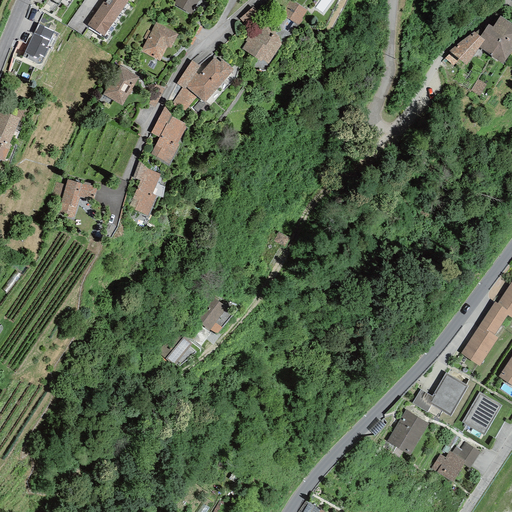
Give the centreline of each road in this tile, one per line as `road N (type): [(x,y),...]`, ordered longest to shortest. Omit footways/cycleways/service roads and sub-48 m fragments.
road 1 (track): [(37,511),(243,320),(319,195),(383,132)]
road 2 (residential): [(289,511),(427,358),(511,248)]
road 3 (residential): [(393,0),(388,70),(372,114),(383,132),(451,42),(506,0)]
road 4 (residential): [(111,221),(146,127),(178,72),(253,0)]
